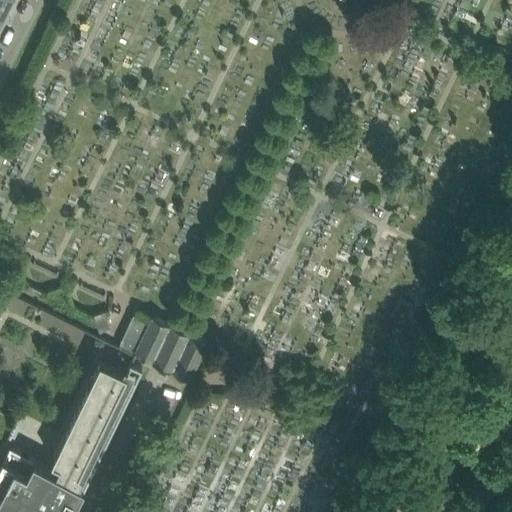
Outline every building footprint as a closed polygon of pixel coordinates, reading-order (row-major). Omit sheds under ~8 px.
[(0,0),(0,11),(5,14),(11,0),(0,0)] [(173,324),(173,322),(171,321),(153,313),(150,321),(135,313),(121,342),(153,358),(153,359),(155,359),(156,358),(154,357),(171,323),(173,324)] [(190,330),(188,329),(187,331),(189,332),(173,366),(171,365),(170,367),(172,368),(172,367),(190,376),(208,339),(190,331),(190,330)] [(61,461),(57,469),(85,484),(146,367),(135,361),(129,371),(105,358),(53,457),(61,461)] [(151,400),(172,411),(189,377),(167,366),(151,400)] [(208,408),(231,409),(231,391),(200,391),(200,407),(208,408)] [(0,511),(70,511),(81,492),(85,484),(57,469),(11,445),(0,466),(0,511)]
